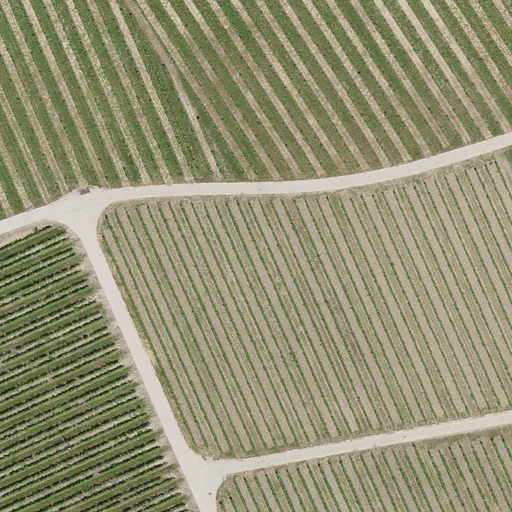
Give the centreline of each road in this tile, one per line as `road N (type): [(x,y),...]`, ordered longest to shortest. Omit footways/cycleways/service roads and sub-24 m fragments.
road 1 (track): [(0,232),(132,186),(358,180),(511,132)]
road 2 (track): [(511,419),(189,479),(204,511)]
road 3 (track): [(69,202),(189,479)]
